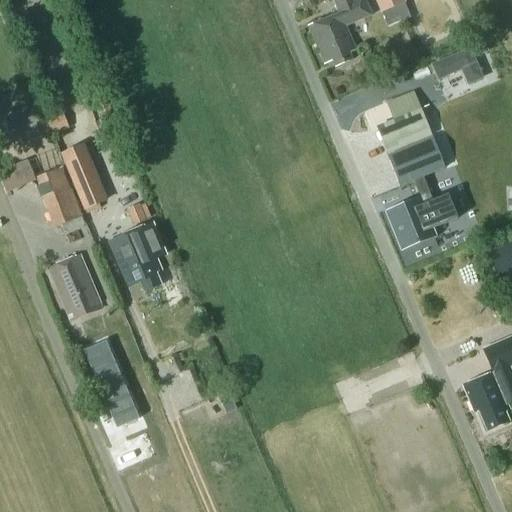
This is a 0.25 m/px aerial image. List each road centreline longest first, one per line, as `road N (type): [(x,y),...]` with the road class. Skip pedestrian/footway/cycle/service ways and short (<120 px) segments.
road 1 (residential): [(495,511),(274,0)]
road 2 (track): [(129,511),(0,204)]
